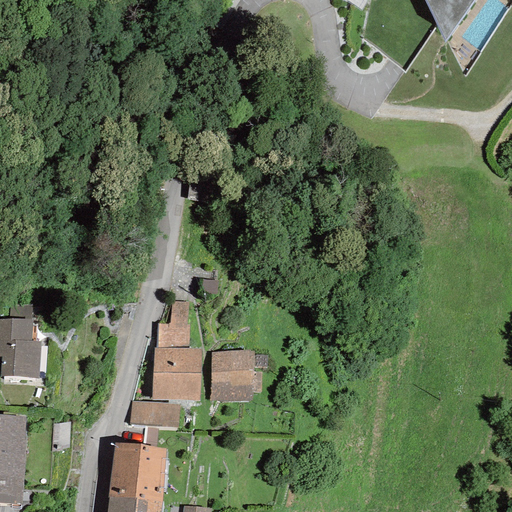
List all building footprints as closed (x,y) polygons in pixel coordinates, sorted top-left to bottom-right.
[(426,0),(448,38),(474,0),(426,0)] [(170,328),(159,328),(158,350),(187,351),(189,329),(184,328),(186,306),(171,306),(170,328)] [(31,328),(0,326),(0,359),(3,360),(2,381),(36,383),(38,352),(29,351),(31,328)] [(199,357),(157,355),(155,403),(197,405),(199,357)] [(251,361),(213,359),(212,402),(250,403),(251,361)] [(177,412),(133,406),(130,425),(174,431),(177,412)] [(23,430),(0,428),(0,510),(17,511),(23,430)] [(166,448),(113,443),(108,497),(161,502),(166,448)] [(159,511),(161,502),(108,497),(105,511),(159,511)]
